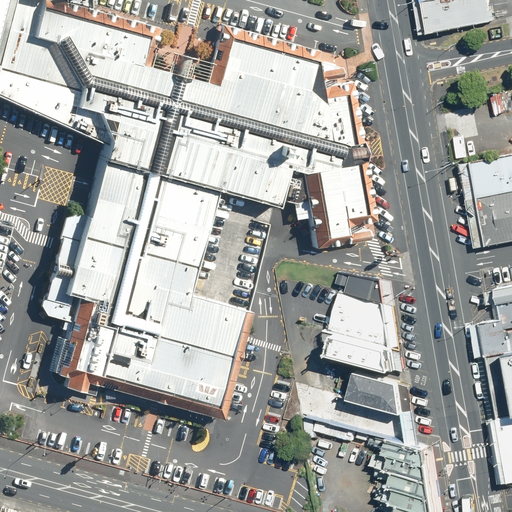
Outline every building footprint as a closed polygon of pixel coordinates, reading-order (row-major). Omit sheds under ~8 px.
[(157,399),(219,417),(229,383),(238,350),(240,346),(250,309),(244,309),(258,261),(269,220),(272,211),(284,167),(298,171),(311,247),(376,235),(362,149),(351,80),(347,57),(216,22),(201,78),(177,73),(145,65),(155,26),(89,7),(88,0),(0,0),(0,98),(100,143),(88,193),(83,213),(72,210),(63,215),(48,265),(37,304),(43,313),(68,319),(52,370),(157,399)] [(426,0),(431,31),(494,19),(490,0),(426,0)] [(511,152),(472,160),(479,196),(511,190),(511,152)] [(511,190),(479,196),(487,245),(511,240),(511,190)] [(303,199),(291,201),(294,219),(305,218),(303,199)] [(382,277),(341,270),(338,282),(349,285),(348,291),(386,301),(382,277)] [(500,301),(511,299),(511,283),(497,286),(500,301)] [(342,290),(332,329),(337,330),(393,345),(386,301),(348,291),(342,290)] [(511,299),(500,301),(504,318),(493,319),(482,322),(490,354),(511,350),(511,299)] [(337,330),(331,351),(397,368),(393,345),(337,330)] [(511,350),(490,354),(503,417),(511,415),(511,350)] [(398,380),(356,370),(349,396),(403,411),(398,380)] [(349,396),(337,393),(330,419),(389,435),(409,441),(403,411),(349,396)] [(511,415),(503,417),(511,465),(511,415)] [(389,435),(385,451),(391,453),(429,464),(425,445),(409,441),(389,435)] [(391,453),(387,468),(394,470),(432,480),(429,464),(391,453)] [(397,487),(434,497),(432,480),(394,470),(390,485),(397,487)] [(397,487),(393,501),(431,511),(436,511),(434,497),(397,487)] [(431,511),(400,503),(397,511),(431,511)]
